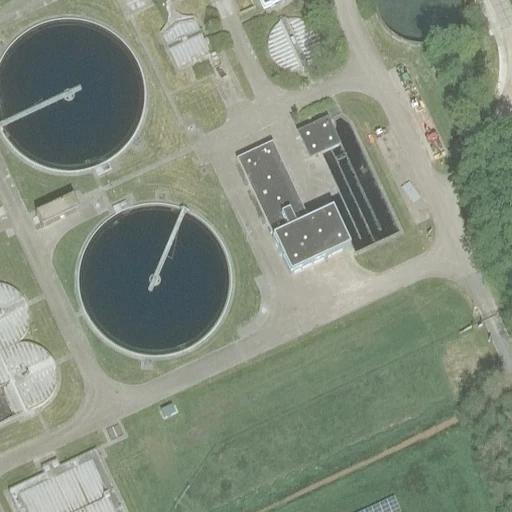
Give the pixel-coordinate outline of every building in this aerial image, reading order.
[(120,0),(122,4),(122,5),(119,6),(126,22),(152,11),(149,4),(155,1),(157,6),(171,0),(120,0)] [(258,0),(263,11),(285,1),(287,0),(258,0)] [(180,66),(213,55),(207,36),(174,47),(180,66)] [(338,146),(327,122),(299,135),(310,159),(338,146)] [(306,224),(300,209),(271,147),(239,162),(268,224),(269,223),(276,238),(272,239),(290,278),(350,250),(333,211),(306,224)] [(71,200),(37,215),(42,228),(77,212),(71,200)] [(122,511),(95,453),(59,470),(56,463),(40,470),(43,477),(9,494),(17,511),(122,511)]
